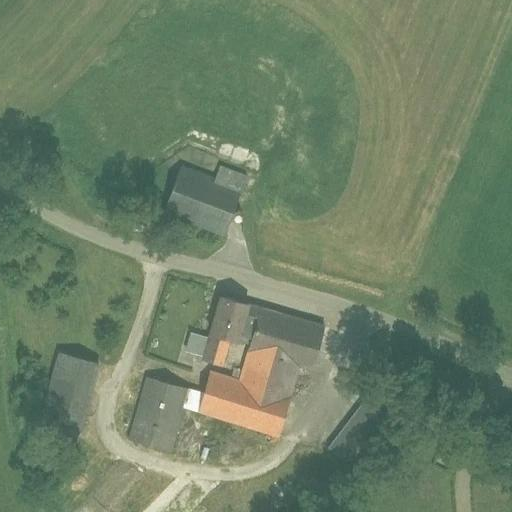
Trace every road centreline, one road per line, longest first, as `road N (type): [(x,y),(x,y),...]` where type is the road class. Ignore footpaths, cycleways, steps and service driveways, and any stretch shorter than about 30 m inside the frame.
road 1 (unclassified): [(511,368),(337,300),(109,242),(0,184)]
road 2 (unknown): [(142,251),(123,327),(91,391),(100,432),(123,451),(176,468),(264,452)]
road 3 (unknown): [(491,359),(450,461),(454,511)]
